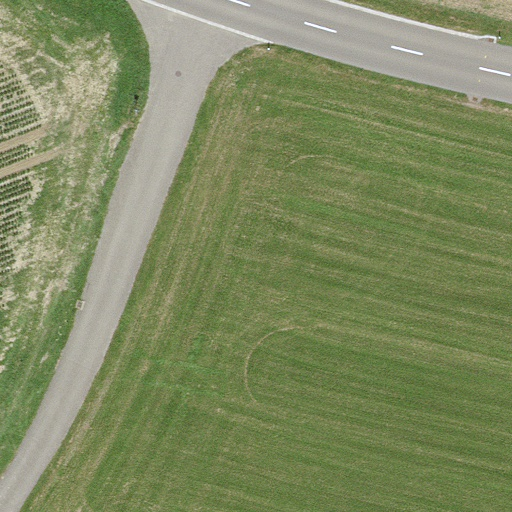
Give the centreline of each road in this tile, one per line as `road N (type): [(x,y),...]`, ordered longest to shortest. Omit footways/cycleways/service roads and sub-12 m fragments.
road 1 (track): [(0,511),(80,361),(212,0)]
road 2 (tertiary): [(230,0),(511,75)]
